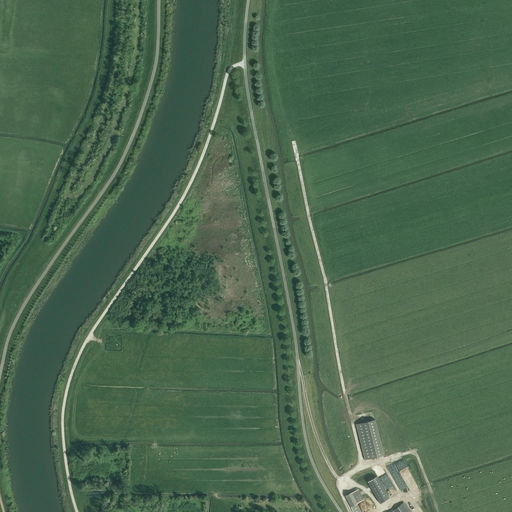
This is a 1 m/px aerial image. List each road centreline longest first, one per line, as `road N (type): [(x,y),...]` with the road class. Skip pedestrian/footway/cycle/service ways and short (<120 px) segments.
road 1 (unclassified): [(342,511),(312,459),(304,419),(295,326),(246,84),(248,0)]
road 2 (track): [(78,511),(63,423),(72,375),(180,204),(229,72),(245,64)]
road 3 (track): [(363,467),(294,142)]
